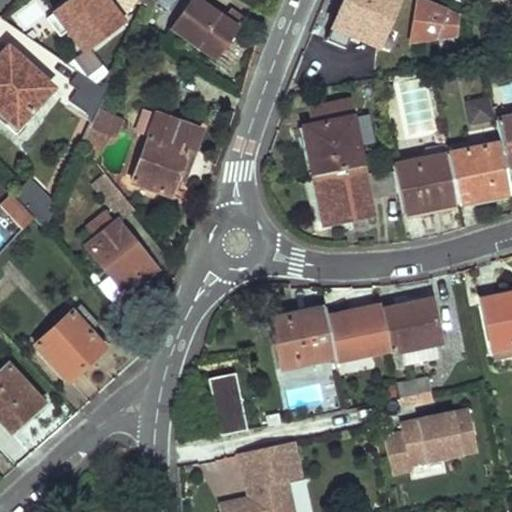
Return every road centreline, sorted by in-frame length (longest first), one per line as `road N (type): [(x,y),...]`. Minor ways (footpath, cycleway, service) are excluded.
road 1 (residential): [(262,255),(376,265),(511,232)]
road 2 (residential): [(237,215),(245,138),(304,0)]
road 3 (residential): [(161,388),(182,324),(216,263)]
road 4 (residential): [(3,511),(92,431)]
